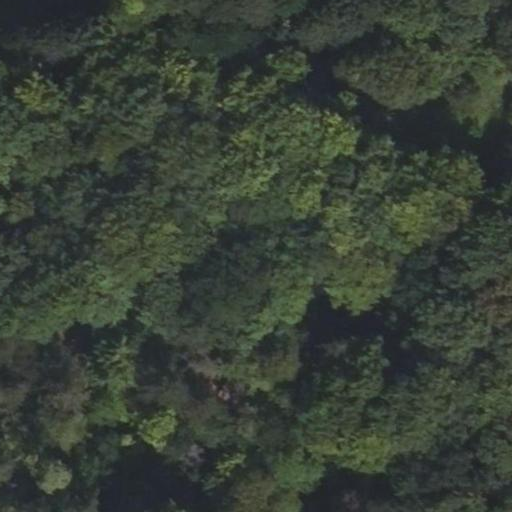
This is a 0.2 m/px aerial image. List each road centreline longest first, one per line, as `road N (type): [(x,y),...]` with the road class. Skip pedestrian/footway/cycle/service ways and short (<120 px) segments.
road 1 (unclassified): [(0,73),(250,56),(511,16)]
road 2 (track): [(221,58),(511,266)]
